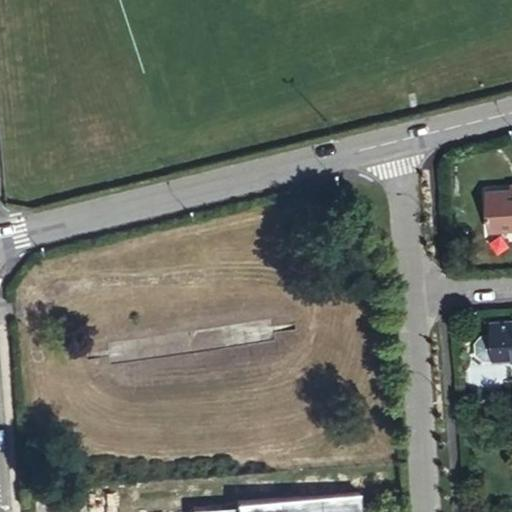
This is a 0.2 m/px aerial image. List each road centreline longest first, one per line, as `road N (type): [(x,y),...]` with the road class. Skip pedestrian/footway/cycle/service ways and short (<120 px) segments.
road 1 (unclassified): [(394,142),(0,239)]
road 2 (residential): [(410,288),(427,511)]
road 3 (residential): [(394,142),(410,288)]
road 4 (unclassified): [(511,114),(394,142)]
